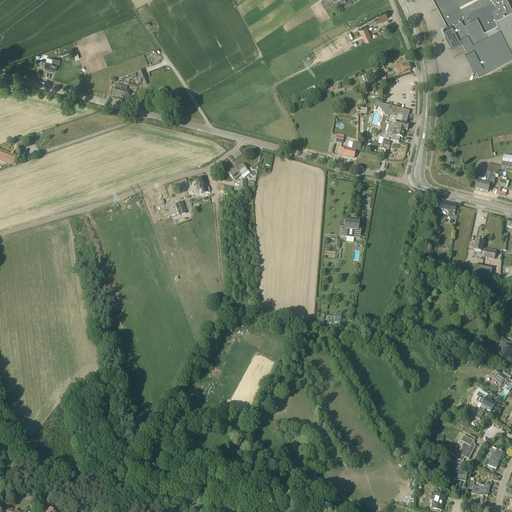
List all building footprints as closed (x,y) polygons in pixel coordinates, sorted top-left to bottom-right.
[(344,9),(353,4),(350,0),(347,0),(348,1),(342,5),(344,8),(344,9)] [(461,42),(466,51),(465,52),(474,69),(477,75),(478,74),(479,75),(511,57),(511,7),(508,0),(504,2),(502,0),(439,0),(443,6),(438,9),(448,27),(443,29),(446,35),(445,36),(448,43),(450,43),(452,47),(461,42)] [(377,23),(388,18),(386,13),(378,16),(379,19),(376,20),(377,23)] [(361,44),(372,39),(366,27),(359,30),(363,39),(359,41),(361,44)] [(43,69),(55,72),(57,64),(59,65),(60,60),(58,59),(58,60),(52,58),(52,60),(49,60),(48,62),(45,62),(41,61),(39,68),(43,69)] [(398,66),(395,67),(398,75),(411,70),(408,64),(405,65),(405,63),(398,66)] [(148,83),(146,78),(143,70),(137,72),(140,80),(143,79),(144,84),(148,83)] [(127,99),(128,92),(126,92),(127,87),(117,84),(114,95),(127,99)] [(409,111),(381,104),(377,100),(375,102),(375,103),(374,104),(374,105),(374,106),(374,107),(376,109),(378,107),(384,114),(384,116),(383,115),(381,124),(386,125),(389,126),(387,133),(384,132),(380,134),(379,138),(389,140),(389,137),(391,138),(391,141),(399,143),(400,137),(402,138),(404,130),(407,131),(408,125),(406,125),(409,111)] [(370,149),(371,145),(366,143),(366,142),(366,141),(363,140),(363,141),(361,147),(370,149)] [(343,156),(354,159),(356,151),(358,151),(358,144),(353,143),(351,149),(341,147),(339,155),(343,156)] [(0,161),(10,165),(13,165),(17,156),(0,148),(0,161)] [(493,177),(496,178),(497,174),(501,171),(511,172),(511,156),(504,155),(501,167),(489,164),(487,173),(488,173),(485,182),(477,180),(475,189),(484,191),(487,180),(488,180),(489,178),(492,179),(493,177)] [(249,174),(242,165),(236,169),(236,168),(229,174),(234,180),(240,175),(243,179),(249,174)] [(494,185),(496,178),(493,177),(492,179),(489,178),(488,180),(487,180),(484,191),(488,192),(490,184),(494,185)] [(201,195),(208,193),(204,178),(198,180),(201,195)] [(179,216),(186,214),(182,202),(175,205),(179,216)] [(456,224),(457,217),(454,216),(456,205),(441,202),(439,210),(448,211),(448,213),(448,217),(453,218),(452,223),(456,224)] [(359,222),(345,220),(344,228),(342,228),(341,236),(346,237),(347,231),(355,232),(354,238),(360,239),(359,241),(365,241),(365,239),(360,238),(361,230),(358,230),(359,222)] [(483,248),(483,247),(484,242),(478,241),(478,243),(475,242),(474,247),(473,251),(474,251),(481,252),(485,253),(484,258),(495,260),(497,251),(483,248)] [(345,247),(343,257),(350,258),(352,248),(345,247)] [(405,266),(413,269),(415,263),(407,260),(405,266)] [(490,283),(493,269),(475,265),(472,279),(490,283)] [(511,359),(511,357),(511,348),(511,349),(511,348),(511,344),(503,339),(501,342),(499,346),(504,349),(498,359),(505,363),(509,357),(511,359)] [(509,392),(511,388),(511,381),(496,370),(494,373),(496,375),(497,375),(494,379),(493,379),(490,383),(494,386),(495,385),(498,387),(497,389),(496,390),(500,393),(505,385),(508,387),(506,390),(509,392)] [(490,401),(492,398),(487,396),(484,400),(484,401),(482,399),(479,403),(477,407),(480,408),(475,417),(480,420),(486,410),(491,412),(495,404),(490,401)] [(475,439),(469,435),(467,438),(464,436),(460,442),(462,447),(461,449),(456,459),(463,462),(465,457),(469,459),(476,446),(473,444),(475,439)] [(496,469),(504,452),(499,450),(497,454),(493,452),(487,466),(496,469)] [(468,472),(461,471),(457,470),(453,469),(452,478),(460,479),(460,481),(466,482),(468,472)] [(484,488),(474,486),(475,482),(471,481),(468,493),(480,496),(480,494),(488,496),(491,486),(485,484),(484,488)] [(446,496),(437,494),(435,493),(431,508),(441,511),(444,501),(445,501),(446,496)]
